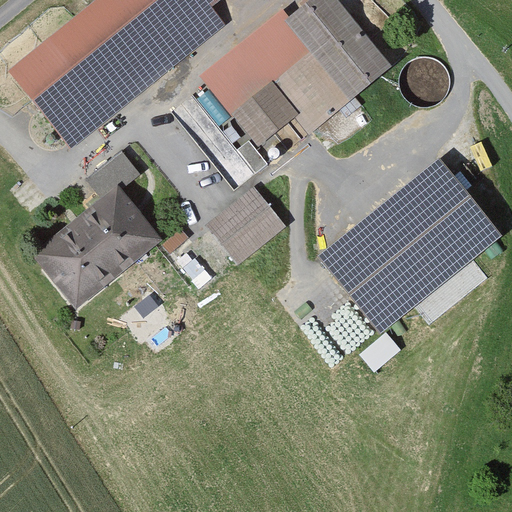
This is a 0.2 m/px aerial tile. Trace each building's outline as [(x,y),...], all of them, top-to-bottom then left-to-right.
[(101,0),(18,68),(74,136),(241,0),(101,0)] [(345,0),(291,0),(205,70),(264,141),(300,112),(312,128),(395,61),(345,0)] [(268,159),(285,146),(276,135),(259,148),(268,159)] [(256,173),(269,163),(250,139),(237,149),(256,173)] [(92,176),(106,195),(125,181),(129,186),(145,175),(127,151),(92,176)] [(453,151),(321,252),(380,329),(511,227),(453,151)] [(106,195),(43,242),(85,297),(167,236),(129,186),(125,181),(106,195)] [(259,182),(210,221),(243,262),(292,223),(259,182)] [(376,372),(403,349),(387,331),(361,355),(376,372)]
